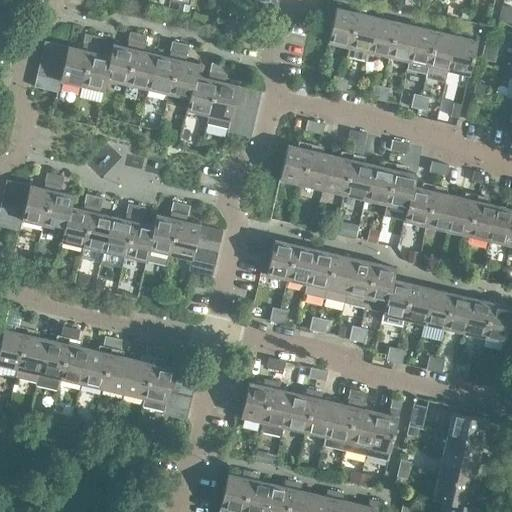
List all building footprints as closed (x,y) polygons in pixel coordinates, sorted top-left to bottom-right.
[(176,10),(187,13),(189,3),(179,1),(176,10)] [(511,7),(502,6),(500,13),(511,16),(511,7)] [(349,47),(357,12),(336,8),(328,42),(349,47)] [(368,52),(376,17),(357,12),(349,47),(346,57),(366,61),(368,52)] [(511,24),(511,21),(511,16),(500,13),(498,21),(511,24)] [(388,56),(396,22),(376,17),(368,52),(388,56)] [(408,61),(416,26),(396,22),(388,56),(408,61)] [(428,65),(436,31),(416,26),(408,61),(406,69),(426,74),(428,65)] [(448,70),(456,35),(436,31),(428,65),(448,70)] [(127,84),(138,33),(130,32),(126,47),(112,44),(110,56),(111,56),(105,79),(107,79),(127,84)] [(147,89),(156,54),(143,51),(147,35),(138,33),(127,84),(147,89)] [(82,86),(93,35),(85,34),(81,49),(68,46),(65,58),(62,69),(60,80),(60,81),(82,86)] [(111,56),(110,56),(98,53),(102,37),(93,35),(82,86),(104,91),(107,79),(105,79),(111,56)] [(477,40),(456,35),(448,70),(469,75),(477,40)] [(65,58),(68,46),(45,41),(42,52),(65,58)] [(169,94),(180,43),(172,41),(168,57),(156,54),(147,89),(167,93),(169,94)] [(189,45),(180,43),(169,94),(167,93),(165,103),(186,108),(189,98),(190,98),(195,76),(196,76),(199,64),(185,61),(189,45)] [(498,47),(484,43),(483,51),(496,54),(498,47)] [(494,62),(496,54),(483,51),(481,59),(494,62)] [(62,69),(65,58),(42,52),(39,64),(62,69)] [(208,115),(220,65),(211,63),(207,78),(196,76),(195,76),(190,98),(189,98),(186,108),(186,110),(208,115)] [(60,80),(62,69),(39,64),(37,75),(60,80)] [(230,120),(233,109),(235,97),(238,86),(224,82),(228,67),(220,65),(208,115),(206,123),(228,128),(230,120)] [(57,92),(60,81),(60,80),(37,75),(34,87),(57,92)] [(338,90),(341,77),(334,75),(331,89),(338,90)] [(349,79),(341,77),(338,90),(346,92),(349,79)] [(488,86),(476,83),(475,83),(473,91),(487,94),(488,86)] [(378,100),(381,86),(374,85),(371,98),(378,100)] [(261,91),(238,86),(235,97),(258,103),(261,91)] [(389,88),(381,86),(378,100),(386,101),(389,88)] [(485,101),(487,94),(473,91),(472,98),(485,101)] [(418,109),(421,95),(413,94),(410,107),(418,109)] [(429,97),(421,95),(418,109),(426,110),(429,97)] [(256,114),(258,103),(235,97),(233,109),(256,114)] [(450,116),(458,118),(461,105),(453,103),(450,116)] [(253,125),(256,114),(233,109),(230,120),(253,125)] [(250,137),(253,125),(230,120),(228,128),(227,131),(250,137)] [(313,132),(316,122),(307,120),(305,130),(313,132)] [(324,124),(316,122),(313,132),(322,134),(324,124)] [(355,142),(358,132),(349,130),(347,140),(355,142)] [(366,134),(358,132),(355,142),(364,144),(366,134)] [(398,152),(400,142),(392,140),(390,150),(398,152)] [(301,184),(311,144),(302,142),(302,144),(301,148),(287,145),(279,179),(301,184)] [(365,199),(373,164),(359,161),(360,157),(361,158),(364,144),(355,142),(353,153),(343,194),(365,199)] [(409,144),(400,142),(398,152),(406,154),(409,144)] [(322,189),(330,155),(317,152),(318,148),(319,148),(319,146),(311,144),(301,184),(322,189)] [(343,194),(353,153),(344,152),(344,154),(343,158),(330,155),(322,189),(343,194)] [(386,204),(395,163),(387,161),(386,164),(387,164),(386,168),(373,164),(365,199),(386,204)] [(437,173),(440,163),(431,161),(429,171),(437,173)] [(412,186),(413,186),(416,174),(402,171),(403,167),(404,165),(395,163),(386,204),(406,209),(407,209),(412,186)] [(448,165),(440,163),(437,173),(446,175),(448,165)] [(479,183),(482,173),(473,171),(471,181),(479,183)] [(43,225),(55,174),(46,172),(43,188),(29,185),(26,197),(24,208),(21,219),(21,220),(22,220),(43,225)] [(490,175),(482,173),(479,183),(488,185),(490,175)] [(73,195),(72,195),(59,192),(63,176),(55,174),(43,225),(63,229),(64,229),(70,207),(71,207),(73,195)] [(26,197),(29,185),(6,180),(4,191),(26,197)] [(425,225),(434,185),(426,183),(425,185),(426,185),(425,189),(413,186),(412,186),(407,209),(406,209),(403,220),(425,225)] [(446,230),(454,196),(441,193),(442,189),(443,187),(434,185),(425,225),(446,230)] [(24,208),(26,197),(4,191),(1,203),(24,208)] [(467,235),(476,195),(468,193),(467,195),(468,195),(467,199),(454,196),(446,230),(467,235)] [(83,246),(94,196),(86,194),(82,210),(71,207),(70,207),(64,229),(63,229),(61,241),(83,246)] [(488,240),(496,205),(483,202),(484,198),(484,199),(485,196),(476,195),(467,235),(488,240)] [(104,251),(112,216),(99,214),(103,198),(94,196),(83,246),(104,251)] [(170,254),(181,204),(173,202),(169,217),(156,214),(153,226),(154,226),(148,249),(149,249),(147,261),(167,266),(170,254)] [(509,245),(511,232),(511,202),(510,202),(510,204),(510,205),(509,208),(496,205),(488,240),(509,245)] [(0,214),(21,219),(24,208),(1,203),(0,206),(0,214)] [(125,256),(137,206),(128,204),(124,219),(112,216),(104,251),(125,256)] [(192,259),(192,258),(194,247),(197,236),(200,225),(186,221),(190,206),(181,204),(170,254),(191,259),(192,259)] [(154,226),(153,226),(141,223),(145,207),(137,206),(125,256),(147,261),(149,249),(148,249),(154,226)] [(0,226),(19,231),(22,220),(21,220),(21,219),(0,214),(0,226)] [(347,224),(344,235),(354,238),(357,226),(347,224)] [(223,230),(200,225),(197,236),(220,242),(223,230)] [(369,228),(366,240),(377,243),(380,231),(369,228)] [(217,253),(220,242),(197,236),(194,247),(217,253)] [(287,279),(295,244),(274,240),(266,274),(287,279)] [(307,284),(315,249),(295,244),(287,279),(306,284),(307,284)] [(215,264),(217,253),(194,247),(192,258),(215,264)] [(325,297),(335,254),(315,249),(307,284),(306,284),(304,292),(325,297)] [(409,250),(406,260),(416,263),(419,252),(409,250)] [(345,301),(355,258),(335,254),(325,297),(345,301)] [(212,276),(215,264),(192,258),(192,259),(191,259),(189,270),(212,276)] [(365,306),(375,263),(355,258),(345,301),(365,306)] [(392,279),(393,279),(395,268),(375,263),(365,306),(383,310),(385,302),(386,302),(392,279)] [(79,272),(77,280),(87,282),(90,274),(79,272)] [(403,318),(411,284),(393,279),(392,279),(386,302),(385,302),(383,310),(383,314),(403,318)] [(423,323),(432,289),(411,284),(403,318),(423,323)] [(444,328),(452,293),(432,289),(423,323),(444,328)] [(463,332),(472,298),(452,293),(444,328),(463,332)] [(483,337),(491,303),(472,298),(463,332),(483,337)] [(511,308),(511,307),(491,303),(483,337),(504,342),(511,308)] [(277,322),(280,309),(272,307),(269,321),(277,322)] [(287,311),(280,309),(277,322),(284,324),(287,311)] [(0,364),(17,369),(29,318),(21,316),(18,328),(17,332),(3,329),(0,341),(0,342),(0,364)] [(316,332),(320,318),(312,317),(309,330),(316,332)] [(36,382),(46,339),(33,336),(34,334),(37,320),(29,318),(17,369),(15,377),(36,382)] [(327,320),(320,318),(316,332),(324,333),(327,320)] [(59,378),(71,328),(63,326),(60,337),(59,342),(46,339),(36,382),(35,385),(56,390),(59,378)] [(356,341),(359,328),(352,326),(349,339),(356,341)] [(81,383),(89,349),(75,345),(76,341),(77,341),(79,330),(71,328),(59,378),(81,383)] [(367,329),(359,328),(356,341),(364,343),(367,329)] [(101,388),(113,338),(105,336),(102,347),(101,352),(89,349),(81,383),(101,388)] [(122,393),(130,358),(117,355),(118,351),(119,351),(122,340),(113,338),(101,388),(122,393)] [(144,398),(155,347),(147,345),(144,357),(145,357),(144,361),(130,358),(122,393),(144,398)] [(171,380),(174,368),(159,365),(160,361),(161,361),(164,349),(155,347),(144,398),(142,406),(163,411),(165,403),(166,403),(166,402),(168,391),(171,380)] [(394,362),(397,349),(389,347),(386,360),(394,362)] [(404,350),(397,349),(394,362),(401,364),(404,350)] [(433,371),(437,358),(429,356),(426,369),(433,371)] [(274,370),(277,359),(268,357),(266,368),(274,370)] [(444,360),(437,358),(433,371),(441,373),(444,360)] [(285,361),(277,359),(274,370),(283,372),(285,361)] [(473,380),(477,367),(469,365),(466,379),(473,380)] [(316,379),(318,369),(310,367),(308,377),(316,379)] [(484,369),(477,367),(473,380),(481,382),(484,369)] [(194,385),(196,374),(197,374),(174,368),(171,380),(194,385)] [(327,371),(318,369),(316,379),(325,381),(327,371)] [(262,422),(271,381),(263,379),(262,385),(248,382),(240,417),(262,422)] [(191,397),(194,385),(171,380),(168,391),(191,397)] [(281,436),(283,426),(291,392),(279,389),(280,383),(271,381),(262,422),(260,431),(281,436)] [(304,431),(314,391),(305,389),(304,395),(291,392),(283,426),(304,431)] [(344,451),(358,391),(350,389),(346,405),(333,402),(325,436),(323,446),(344,451)] [(189,408),(191,397),(168,391),(166,402),(189,408)] [(325,436),(333,402),(321,399),(322,393),(314,391),(304,431),(325,436)] [(365,456),(376,411),(363,408),(366,393),(358,391),(344,451),(365,456)] [(388,414),(376,411),(365,456),(387,461),(401,401),(392,399),(388,414)] [(186,419),(189,408),(166,402),(166,403),(165,403),(163,411),(163,414),(186,419)] [(408,426),(418,428),(422,429),(427,407),(413,404),(408,426)] [(452,412),(447,435),(488,444),(490,436),(484,434),(487,420),(452,412)] [(416,436),(418,428),(408,426),(406,434),(416,436)] [(486,452),(488,444),(447,435),(442,456),(477,464),(480,451),(486,452)] [(256,449),(253,462),(274,466),(277,454),(256,449)] [(474,476),(477,464),(442,456),(437,477),(478,486),(480,478),(474,476)] [(400,459),(398,468),(408,470),(410,462),(400,459)] [(406,478),(408,470),(398,468),(396,476),(406,478)] [(351,470),(348,482),(359,484),(361,472),(351,470)] [(237,511),(241,511),(251,472),(243,471),(242,477),(227,473),(219,508),(237,511)] [(263,511),(270,483),(258,480),(259,474),(251,472),(241,511),(263,511)] [(361,472),(359,484),(371,487),(373,475),(361,472)] [(476,494),(478,486),(437,477),(432,499),(444,501),(467,506),(467,505),(470,493),(476,494)] [(285,511),(293,482),(284,480),(283,486),(270,483),(263,511),(285,511)] [(307,511),(312,493),(300,490),(301,484),(293,482),(285,511),(307,511)] [(330,511),(335,492),(326,490),(325,496),(312,493),(307,511),(330,511)] [(352,511),(355,503),(342,500),(343,494),(335,492),(330,511),(352,511)] [(367,506),(355,503),(352,511),(375,511),(378,502),(369,500),(367,506)] [(478,511),(479,507),(467,505),(467,506),(444,501),(441,511),(478,511)]
